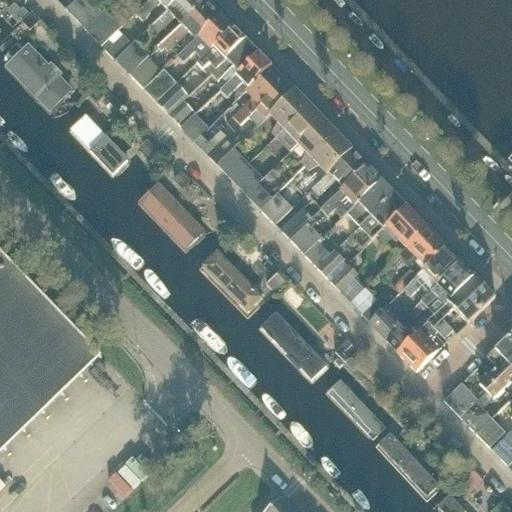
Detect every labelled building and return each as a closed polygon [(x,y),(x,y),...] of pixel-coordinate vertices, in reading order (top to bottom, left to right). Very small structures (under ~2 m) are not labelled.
[(86,31),(105,13),(91,0),(79,0),(67,12),(86,31)] [(117,0),(114,4),(121,11),(132,0),(117,0)] [(168,13),(181,0),(152,0),(132,20),(139,27),(161,6),(168,13)] [(181,27),(208,2),(206,0),(181,0),(168,13),(150,31),(157,38),(175,20),(181,27)] [(208,2),(181,27),(162,47),(168,53),(188,34),(196,42),(222,16),(208,2)] [(24,9),(21,11),(16,6),(9,12),(20,23),(29,15),(24,9)] [(119,33),(122,30),(105,13),(86,31),(103,48),(119,33)] [(32,31),(41,22),(33,15),(24,23),(32,31)] [(202,61),(211,52),(235,30),(222,16),(196,42),(184,53),(191,59),(196,55),(202,61)] [(216,72),(226,62),(247,42),(235,30),(211,52),(202,61),(197,66),(203,72),(210,65),(216,72)] [(116,63),(133,46),(119,33),(103,48),(116,63)] [(239,75),(260,55),(247,42),(226,62),(216,72),(212,76),(219,83),(233,69),(239,75)] [(131,78),(151,58),(136,43),(133,46),(116,63),(131,77),(131,78)] [(252,88),(272,68),(260,55),(239,75),(220,93),(227,100),(246,82),(252,88)] [(144,92),(165,72),(151,58),(131,78),(144,92)] [(268,117),(270,116),(295,92),(272,68),(252,88),(249,91),(255,97),(235,116),(244,125),(260,109),(268,117)] [(177,86),(178,85),(165,72),(144,92),(157,105),(169,94),(177,86)] [(180,105),(183,103),(188,97),(177,86),(169,94),(180,105)] [(310,107),(296,92),(295,92),(270,116),(278,125),(273,134),(277,139),(310,107)] [(183,103),(180,105),(169,94),(157,105),(179,128),(193,114),(183,103)] [(291,154),(299,146),(324,122),(310,107),(277,139),(291,154)] [(306,169),(338,137),(324,122),(299,146),(307,155),(301,164),(306,169)] [(328,177),(353,152),(338,137),(306,169),(310,173),(319,167),(328,177)] [(217,167),(234,150),(237,148),(228,139),(219,147),(208,158),(217,167)] [(212,140),(201,151),(208,158),(219,147),(212,140)] [(234,150),(217,167),(232,182),(240,174),(249,165),(234,150)] [(345,190),(368,168),(353,152),(328,177),(313,191),(320,198),(337,182),(345,190)] [(350,213),(362,203),(383,183),(368,168),(345,190),(313,220),(320,227),(342,205),(350,213)] [(246,197),(259,186),(263,181),(255,172),(246,180),(240,174),(232,182),(246,197)] [(181,194),(192,183),(183,173),(172,184),(181,194)] [(360,229),(364,225),(395,195),(383,183),(362,203),(350,213),(348,216),(360,229)] [(261,212),(273,200),(259,186),(246,197),(261,212)] [(369,246),(378,237),(383,231),(407,209),(395,195),(364,225),(360,229),(366,235),(362,239),(369,246)] [(284,219),(292,210),(278,196),(273,200),(261,212),(275,227),(284,219)] [(407,249),(427,229),(407,209),(383,231),(378,237),(386,245),(394,242),(397,245),(400,242),(407,249)] [(308,225),(312,220),(306,214),(284,235),(290,242),(300,233),(308,225)] [(311,251),(318,244),(322,240),(308,225),(300,233),(290,242),(305,257),(311,251)] [(424,273),(448,250),(427,229),(407,249),(426,269),(423,272),(424,273)] [(311,251),(305,257),(318,270),(331,258),(331,257),(318,244),(311,251)] [(429,296),(438,287),(462,265),(448,250),(424,273),(419,278),(409,288),(404,292),(411,299),(421,289),(429,296)] [(0,456),(5,451),(7,451),(7,449),(24,433),(26,433),(26,431),(43,414),(45,414),(45,413),(62,396),(64,396),(64,394),(81,378),(83,378),(83,376),(100,359),(102,359),(102,358),(0,252),(0,456)] [(340,266),(345,262),(336,253),(331,258),(340,266)] [(446,308),(455,299),(476,279),(462,265),(438,287),(429,296),(422,302),(430,310),(439,301),(446,308)] [(350,304),(364,290),(355,281),(359,276),(350,267),(343,273),(352,282),(340,294),(350,304)] [(409,288),(419,278),(411,271),(401,280),(409,288)] [(468,326),(496,300),(476,279),(455,299),(446,308),(428,325),(437,335),(445,342),(454,333),(443,322),(454,311),(468,326)] [(369,325),(380,315),(385,309),(378,302),(371,309),(363,316),(362,317),(369,325)] [(394,330),(403,321),(388,306),(385,309),(380,315),(369,325),(390,345),(400,336),(394,330)] [(403,321),(394,330),(400,336),(404,332),(412,340),(416,336),(403,321)] [(412,340),(398,354),(407,364),(435,337),(437,335),(428,325),(416,336),(412,340)] [(398,354),(412,340),(404,332),(400,336),(390,345),(398,354)] [(435,337),(407,364),(418,374),(445,347),(435,337)] [(511,337),(489,360),(497,369),(480,386),(487,393),(511,369),(511,337)] [(346,350),(350,345),(347,342),(336,354),(352,372),(358,366),(353,360),(360,354),(356,350),(351,355),(346,350)] [(511,369),(487,393),(495,401),(511,384),(511,369)] [(461,420),(476,404),(478,402),(463,386),(445,403),(461,420)] [(477,436),(493,421),(476,404),(461,420),(477,436)] [(506,434),(493,421),(477,436),(490,450),(506,434)] [(511,465),(511,434),(493,453),(509,469),(511,465)] [(484,487),(474,477),(473,475),(463,484),(475,496),(484,487)] [(291,511),(282,501),(270,511),(291,511)]
